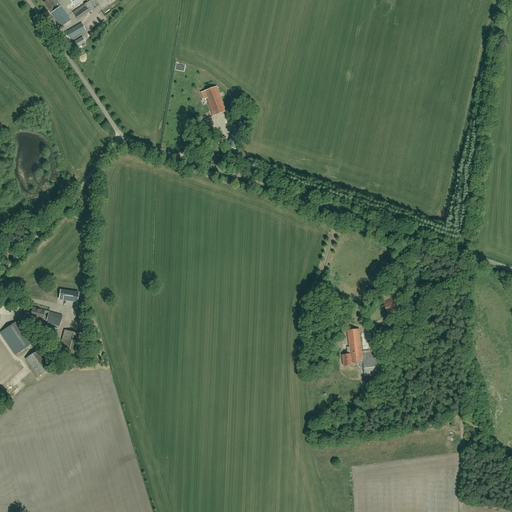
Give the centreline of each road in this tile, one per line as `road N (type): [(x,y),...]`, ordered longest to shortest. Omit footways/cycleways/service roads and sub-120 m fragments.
road 1 (unclassified): [(511,270),(123,139)]
road 2 (unclassified): [(0,276),(123,139)]
road 3 (unclassified): [(123,139),(27,0)]
